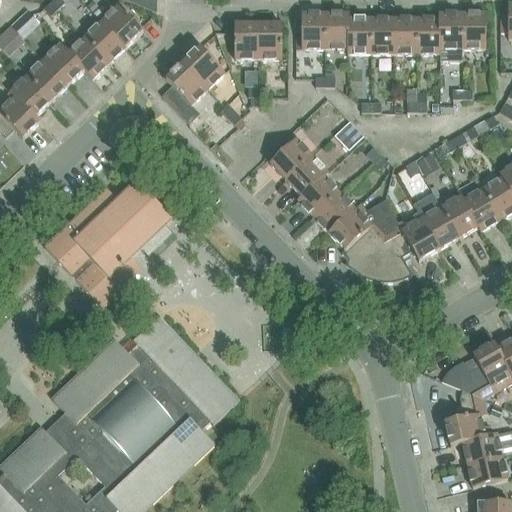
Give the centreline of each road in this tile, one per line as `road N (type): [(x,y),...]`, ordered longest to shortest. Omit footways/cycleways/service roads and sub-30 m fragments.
road 1 (residential): [(128,99),(377,360)]
road 2 (residential): [(0,220),(128,99)]
road 3 (residential): [(413,511),(377,360)]
road 4 (residential): [(377,360),(511,282)]
